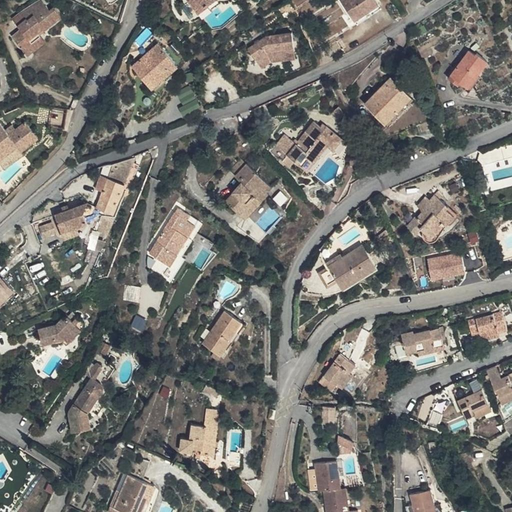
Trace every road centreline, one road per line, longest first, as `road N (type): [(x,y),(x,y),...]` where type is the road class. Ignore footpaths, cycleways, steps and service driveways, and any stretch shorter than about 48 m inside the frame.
road 1 (residential): [(0,234),(82,169),(360,52),(443,0)]
road 2 (residential): [(296,373),(285,308),(300,264),(325,229),(367,188),(511,127)]
road 3 (residential): [(0,213),(81,125),(90,89),(144,0)]
road 4 (residential): [(296,373),(341,318),(511,281)]
road 5 (residential): [(511,349),(405,398),(399,496)]
road 6 (residential): [(258,511),(296,373)]
